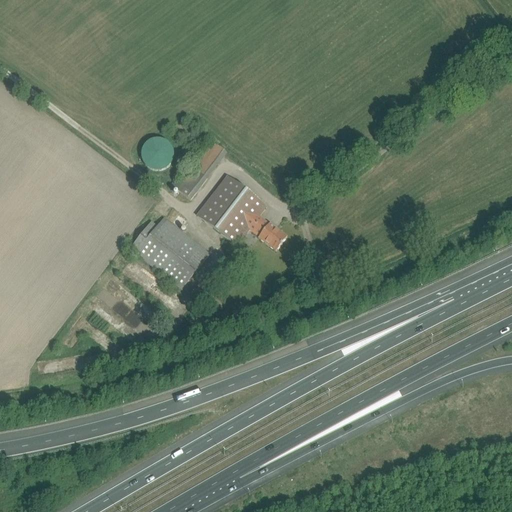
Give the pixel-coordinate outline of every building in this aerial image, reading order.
[(143,150),(142,153),(142,155),(142,158),(143,161),(144,163),(145,165),(147,168),(149,169),(152,171),(154,171),(157,172),(160,172),(163,171),(165,170),(168,169),(170,167),(171,165),(173,163),(174,160),(174,157),(174,155),(174,152),(173,149),(172,147),(170,145),(168,143),(166,141),(163,140),(161,140),(158,139),(155,140),(153,140),(150,142),(148,143),(146,145),(144,147),(143,150)] [(212,142),(206,149),(219,159),(224,152),(212,142)] [(207,180),(192,168),(176,189),(191,201),(207,180)] [(202,210),(197,217),(236,247),(241,240),(247,233),(250,235),(252,232),(259,238),(259,239),(276,252),(287,238),(270,225),(269,226),(259,218),(267,207),(228,177),(202,210)] [(151,223),(130,250),(130,251),(182,291),(210,255),(164,219),(157,228),(151,223)] [(43,355),(44,366),(62,365),(61,354),(43,355)]
